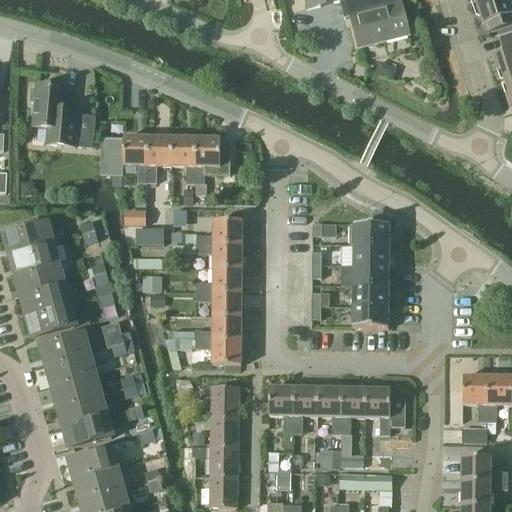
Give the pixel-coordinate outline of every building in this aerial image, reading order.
[(303,0),(307,12),(340,4),(347,2),(346,0),(303,0)] [(355,0),(347,2),(340,4),(344,21),(351,19),(359,51),(408,38),(398,0),(355,0)] [(511,11),(508,0),(494,0),(472,7),(474,11),(478,13),(483,28),(485,27),(487,33),(492,35),(511,28),(511,11)] [(505,84),(511,81),(511,35),(499,40),(502,50),(505,52),(506,55),(493,60),(497,73),(501,72),(505,84)] [(31,91),(30,105),(34,106),(32,130),(48,131),(46,148),(90,152),(92,152),(95,120),(78,118),(78,113),(65,112),(67,91),(36,88),(36,92),(31,91)] [(123,143),(101,143),(101,179),(123,179),(123,169),(138,169),(138,186),(146,186),(147,186),(148,141),(123,141),(123,143)] [(148,141),(147,186),(156,186),(156,169),(171,170),(172,142),(148,141)] [(196,142),(172,142),(171,170),(186,170),(186,187),(195,187),(196,142)] [(196,142),(195,187),(204,187),(204,180),(231,180),(232,146),(220,146),(220,142),(196,142)] [(87,186),(74,186),(74,201),(87,201),(87,186)] [(205,198),(206,187),(204,187),(195,187),(195,198),(205,198)] [(192,193),(184,193),(184,208),(192,208),(192,193)] [(125,212),(125,228),(146,228),(146,213),(125,212)] [(5,237),(11,259),(52,247),(46,226),(39,228),(37,222),(17,227),(19,233),(5,237)] [(196,249),(242,249),(242,225),(214,224),(214,240),(196,240),(196,249)] [(93,226),(80,229),(83,239),(95,235),(93,226)] [(313,227),(312,240),(322,240),(322,227),(313,227)] [(349,228),(349,250),(354,251),(354,249),(389,249),(390,228),(349,228)] [(164,232),(136,232),(136,248),(164,248),(164,232)] [(95,235),(83,239),(85,248),(98,245),(95,235)] [(172,239),(171,248),(187,248),(187,240),(172,239)] [(187,240),(187,248),(196,249),(196,240),(187,240)] [(11,259),(17,280),(57,268),(52,247),(11,259)] [(213,273),(241,273),(242,249),(196,249),(196,257),(213,258),(213,273)] [(354,251),(353,269),(389,270),(389,249),(354,249),(354,251)] [(312,256),(312,269),(321,269),(322,256),(312,256)] [(91,271),(94,280),(106,277),(104,267),(91,271)] [(17,280),(22,300),(63,289),(57,268),(17,280)] [(312,269),(312,282),(321,282),(321,269),(312,269)] [(353,269),(353,290),(389,291),(389,270),(353,269)] [(241,297),(241,273),(213,273),(213,288),(196,287),(196,296),(241,297)] [(94,280),(97,290),(109,286),(106,277),(94,280)] [(161,295),(161,282),(143,282),(143,295),(161,295)] [(28,321),(69,310),(63,289),(22,300),(28,321)] [(353,290),(353,311),(388,311),(389,291),(353,290)] [(213,305),(213,320),(241,321),(241,297),(196,296),(196,305),(213,305)] [(312,297),(311,310),(321,310),(321,297),(312,297)] [(115,308),(112,298),(100,301),(102,311),(115,308)] [(164,298),(150,298),(150,310),(151,310),(157,310),(164,310),(164,298)] [(28,321),(34,343),(75,332),(69,310),(28,321)] [(311,310),(311,323),(320,323),(321,310),(311,310)] [(353,311),(352,332),(388,332),(388,311),(353,311)] [(241,321),(213,320),(213,335),(196,335),(196,342),(241,343),(241,321)] [(82,336),(41,347),(47,369),(88,357),(82,336)] [(122,338),(109,341),(112,351),(124,347),(122,338)] [(171,342),(168,342),(168,353),(195,353),(196,342),(187,342),(174,342),(171,342)] [(241,343),(196,342),(195,353),(213,353),(212,369),(240,369),(241,343)] [(124,347),(112,351),(114,360),(127,357),(124,347)] [(47,369),(53,389),(94,378),(88,357),(47,369)] [(94,378),(53,389),(59,410),(99,399),(94,378)] [(133,379),(121,383),(123,392),(136,389),(133,379)] [(487,426),(488,380),(463,380),(463,408),(478,408),(478,426),(487,426)] [(511,409),(511,381),(488,380),(487,426),(496,426),(496,408),(511,409)] [(196,382),(183,382),(183,393),(196,392),(196,382)] [(123,392),(126,402),(138,398),(136,389),(123,392)] [(211,421),(238,421),(239,391),(212,390),(211,421)] [(293,437),(294,392),(269,391),(269,419),(284,419),(284,437),(293,437)] [(317,420),(318,392),(294,392),(293,437),(302,437),(302,420),(317,420)] [(342,393),(318,392),(317,420),(332,420),(332,438),(341,438),(342,393)] [(365,421),(365,393),(342,393),(341,438),(350,438),(350,421),(365,421)] [(365,393),(365,421),(380,421),(380,439),(390,439),(390,393),(365,393)] [(59,410),(65,431),(105,420),(99,399),(59,410)] [(405,431),(405,404),(391,404),(391,431),(405,431)] [(144,419),(141,410),(129,413),(132,423),(144,419)] [(187,410),(186,420),(204,420),(204,410),(187,410)] [(129,413),(117,416),(120,426),(132,423),(129,413)] [(105,420),(65,431),(71,452),(111,441),(105,420)] [(238,421),(211,421),(211,451),(238,451),(238,421)] [(485,446),(486,432),(463,432),(462,446),(485,446)] [(155,444),(153,434),(140,437),(143,447),(155,444)] [(194,436),(193,449),(205,449),(205,437),(194,436)] [(75,483),(116,472),(110,450),(69,462),(75,483)] [(238,451),(211,451),(210,481),(237,481),(238,451)] [(334,454),(320,454),(320,472),(334,472),(334,454)] [(268,455),(268,475),(278,475),(278,470),(278,455),(268,455)] [(294,458),(293,471),(302,471),(303,458),(294,458)] [(341,470),(353,470),(353,459),(341,458),(341,470)] [(391,471),(391,458),(365,458),(365,471),(391,471)] [(462,460),(462,484),(507,485),(507,476),(490,476),(490,460),(462,460)] [(122,493),(116,472),(75,483),(81,504),(122,493)] [(147,486),(159,482),(156,473),(144,477),(147,486)] [(278,475),(277,493),(290,493),(291,476),(278,475)] [(318,477),(317,489),(330,489),(330,478),(318,477)] [(340,492),(365,492),(365,479),(340,479),(340,492)] [(365,492),(392,493),(392,480),(365,479),(365,492)] [(237,511),(237,481),(210,481),(210,511),(237,511)] [(162,492),(159,482),(147,486),(149,496),(162,492)] [(507,493),(507,485),(462,484),(461,508),(489,508),(490,493),(507,493)] [(127,511),(122,493),(81,504),(83,511),(127,511)]
